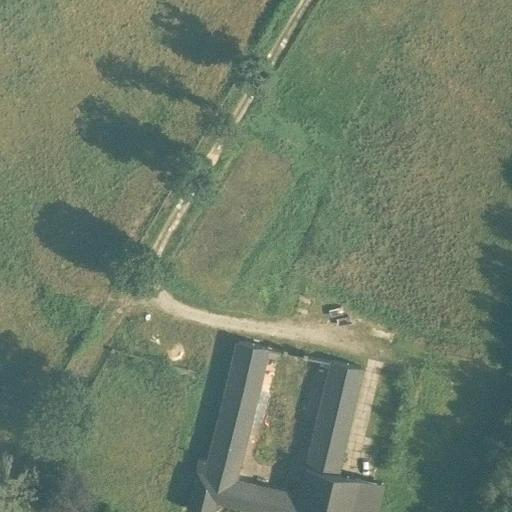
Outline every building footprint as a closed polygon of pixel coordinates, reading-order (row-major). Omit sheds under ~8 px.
[(241,467),(270,348),(221,336),(210,377),(225,381),(206,459),(241,467)] [(363,369),(330,361),(303,465),(336,474),(363,369)] [(200,457),(187,509),(198,511),(229,511),(238,477),(241,467),(206,459),(200,457)] [(336,474),(303,465),(292,511),(378,511),(385,485),(336,474)] [(238,477),(229,511),(292,511),(297,492),(238,477)]
